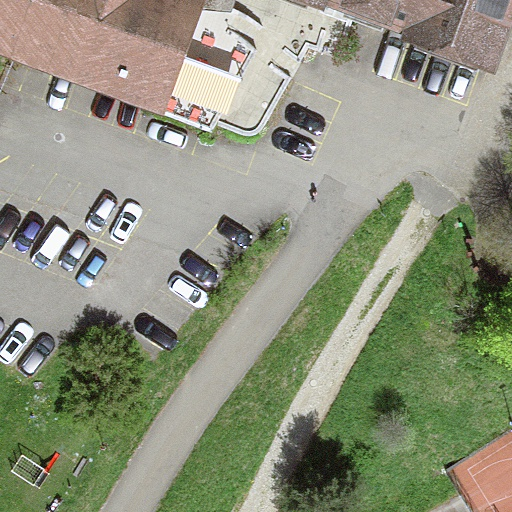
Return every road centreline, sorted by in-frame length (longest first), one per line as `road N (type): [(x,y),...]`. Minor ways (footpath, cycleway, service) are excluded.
road 1 (unclassified): [(126,511),(161,445),(332,214),(391,156),(468,155)]
road 2 (track): [(468,155),(381,285),(258,511)]
